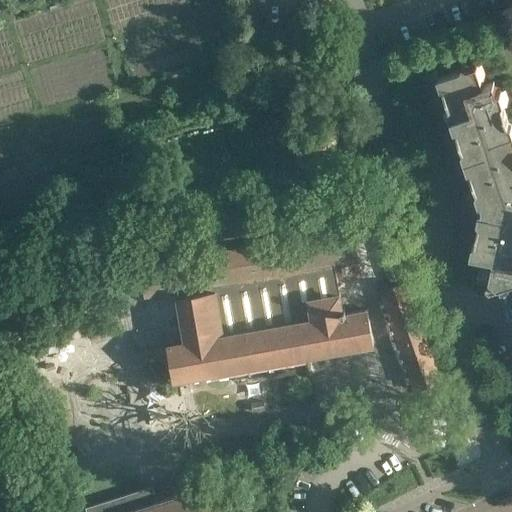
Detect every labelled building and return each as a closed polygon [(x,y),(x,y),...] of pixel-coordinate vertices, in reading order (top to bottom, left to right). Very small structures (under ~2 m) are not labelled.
[(313,64),(338,56),(335,46),(309,54),(313,64)] [(479,274),(489,275),(498,283),(511,278),(511,125),(511,121),(507,119),(501,102),(503,98),(499,88),(497,89),(493,79),(483,82),(476,63),(437,76),(440,86),(443,88),(450,106),(448,111),(453,125),(457,128),(462,145),(461,150),(467,167),(471,168),(477,187),(475,191),(479,201),(481,200),(482,203),(482,208),(479,207),(477,217),(479,221),(476,239),(472,241),(470,253),(482,255),(481,259),(479,274)] [(326,171),(339,129),(323,125),(321,132),(305,127),(296,162),(300,163),(297,173),(316,178),(319,169),(326,171)] [(345,125),(340,126),(350,159),(355,157),(345,125)] [(357,161),(368,158),(358,126),(348,129),(357,161)] [(341,302),(333,262),(358,257),(353,228),(140,266),(145,296),(176,290),(184,336),(185,342),(168,345),(175,381),(188,379),(306,357),(335,352),(373,345),(367,309),(345,313),(345,308),(342,309),(341,302)] [(376,243),(388,278),(400,274),(388,239),(376,243)] [(440,382),(440,381),(406,279),(377,289),(380,297),(375,299),(405,383),(410,381),(414,391),(440,382)] [(86,454),(76,444),(63,456),(72,466),(86,454)] [(273,463),(250,471),(253,480),(276,473),(273,463)] [(87,511),(215,511),(207,485),(158,499),(153,486),(86,507),(87,511)]
